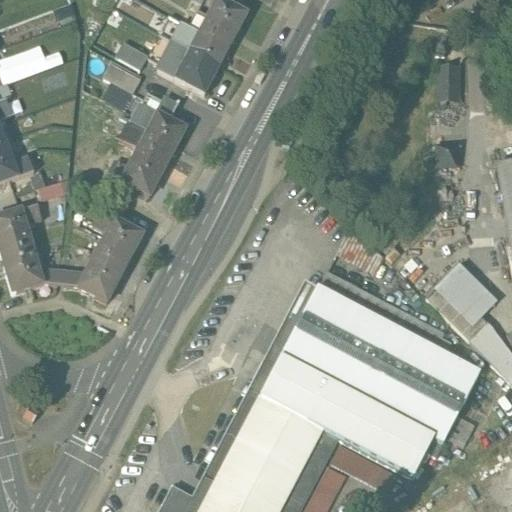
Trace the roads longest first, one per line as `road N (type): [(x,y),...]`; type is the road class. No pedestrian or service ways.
road 1 (secondary): [(149,329),(324,0)]
road 2 (secondary): [(53,511),(149,329)]
road 3 (secondary): [(149,329),(97,375),(69,383),(43,381),(0,356)]
